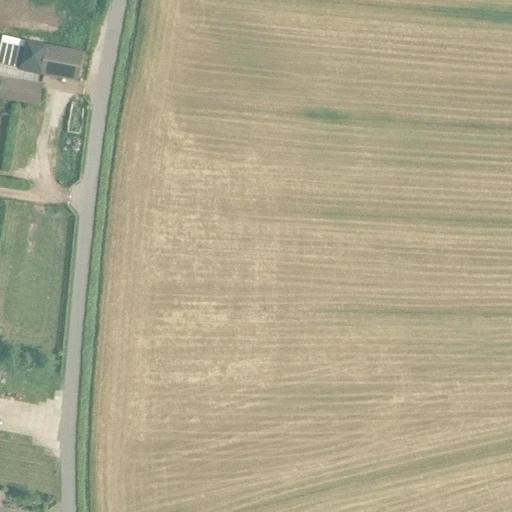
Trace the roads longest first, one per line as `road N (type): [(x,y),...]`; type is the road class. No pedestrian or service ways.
road 1 (unclassified): [(72,371),(117,0)]
road 2 (unclassified): [(72,371),(69,511)]
